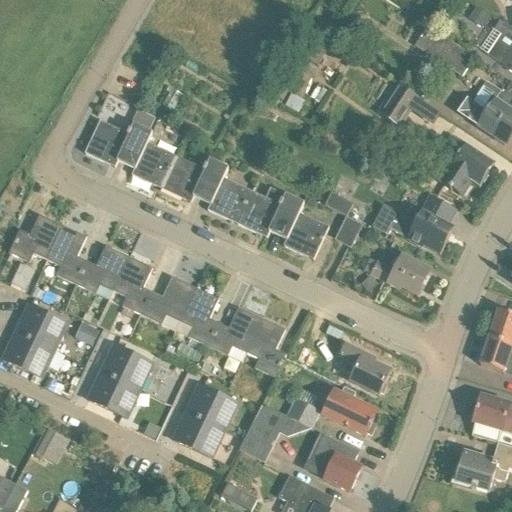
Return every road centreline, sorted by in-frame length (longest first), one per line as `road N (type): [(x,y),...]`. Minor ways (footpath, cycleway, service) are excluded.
road 1 (residential): [(444,353),(47,170),(139,0)]
road 2 (residential): [(388,511),(444,353)]
road 3 (residential): [(444,353),(469,284),(511,206)]
road 4 (residential): [(139,442),(0,368)]
